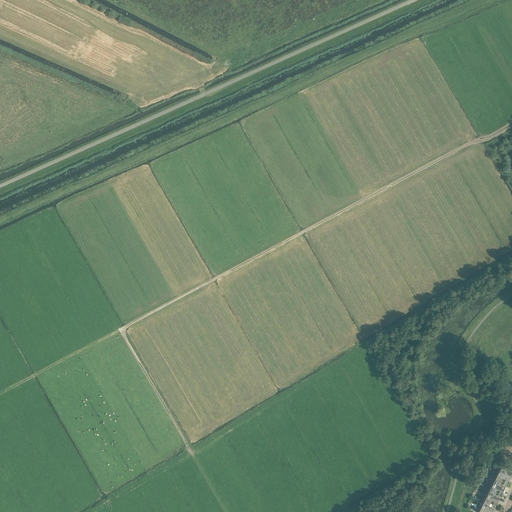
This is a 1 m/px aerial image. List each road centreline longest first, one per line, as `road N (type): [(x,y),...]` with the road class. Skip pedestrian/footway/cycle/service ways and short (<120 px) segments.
road 1 (track): [(511,125),(122,328)]
road 2 (track): [(122,328),(226,511)]
road 3 (track): [(122,328),(0,393)]
